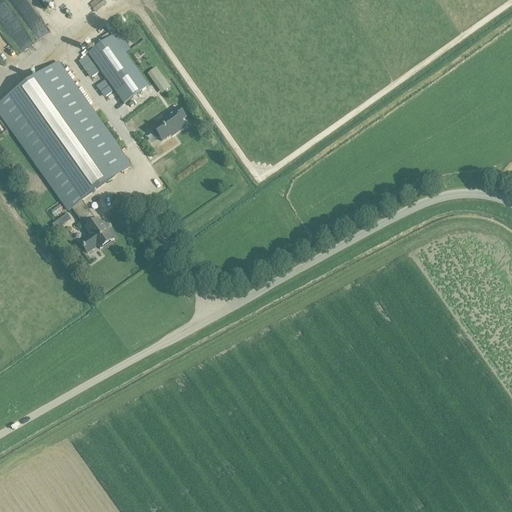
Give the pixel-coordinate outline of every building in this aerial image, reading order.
[(0,0),(0,18),(4,25),(12,20),(0,0)] [(38,0),(45,9),(58,0),(38,0)] [(106,1),(92,9),(94,14),(108,6),(106,1)] [(88,9),(82,14),(88,22),(94,17),(88,9)] [(113,38),(88,55),(124,105),(148,87),(113,38)] [(0,114),(68,211),(71,209),(82,201),(85,199),(131,167),(58,64),(0,105),(0,114)] [(167,118),(153,128),(163,142),(175,134),(176,135),(185,128),(180,122),(185,119),(178,108),(166,117),(167,118)] [(82,201),(71,209),(86,230),(90,236),(80,243),(88,254),(98,247),(100,250),(114,240),(108,231),(106,232),(98,221),(97,222),(82,201)]
